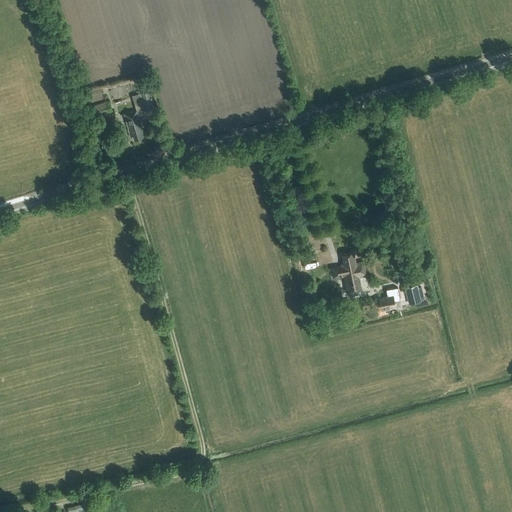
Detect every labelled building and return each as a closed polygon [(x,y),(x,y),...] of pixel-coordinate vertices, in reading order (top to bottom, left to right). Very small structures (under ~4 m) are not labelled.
[(141,93),(145,107),(153,105),(148,90),(141,93)] [(137,110),(145,107),(141,93),(132,95),(137,110)] [(142,137),(139,125),(142,125),(138,110),(126,113),(130,128),(128,129),(130,136),(133,136),(134,139),(142,137)] [(355,262),(353,251),(342,254),(344,264),(331,267),(333,279),(344,277),(347,291),(360,289),(358,276),(366,274),(363,261),(355,262)] [(381,311),(396,308),(395,301),(400,300),(398,288),(386,290),(387,295),(379,297),(381,311)] [(410,304),(420,302),(417,288),(407,290),(410,304)] [(68,511),(84,511),(82,503),(67,507),(68,511)]
